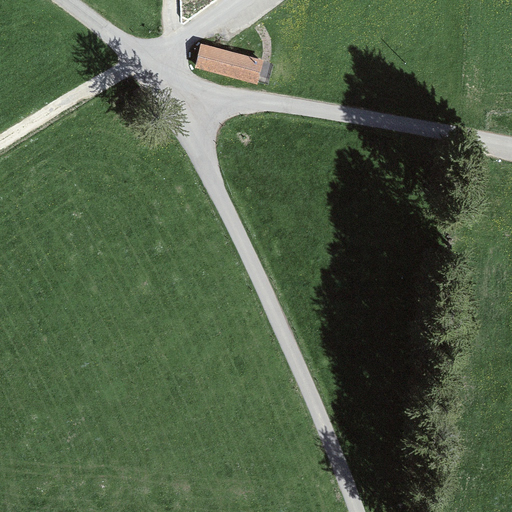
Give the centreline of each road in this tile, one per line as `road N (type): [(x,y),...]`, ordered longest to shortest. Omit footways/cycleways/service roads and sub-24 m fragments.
road 1 (unclassified): [(179,92),(204,165),(284,326),(355,511)]
road 2 (unclassified): [(511,149),(179,92)]
road 3 (track): [(145,65),(0,144)]
